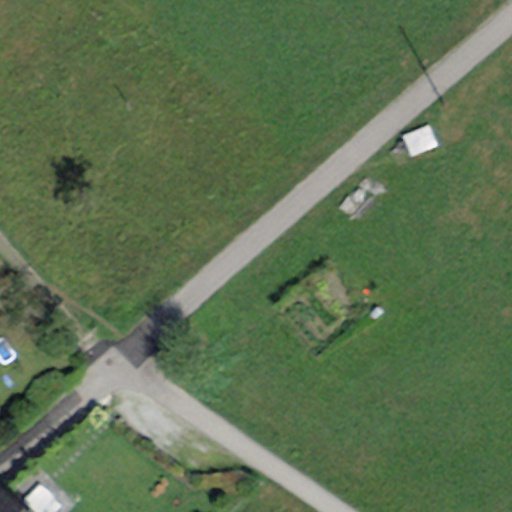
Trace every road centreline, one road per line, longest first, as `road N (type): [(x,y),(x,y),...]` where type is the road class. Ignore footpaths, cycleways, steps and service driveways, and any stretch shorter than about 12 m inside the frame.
road 1 (unclassified): [(511,5),(120,364)]
road 2 (unclassified): [(120,364),(339,511)]
road 3 (residential): [(120,364),(0,478)]
